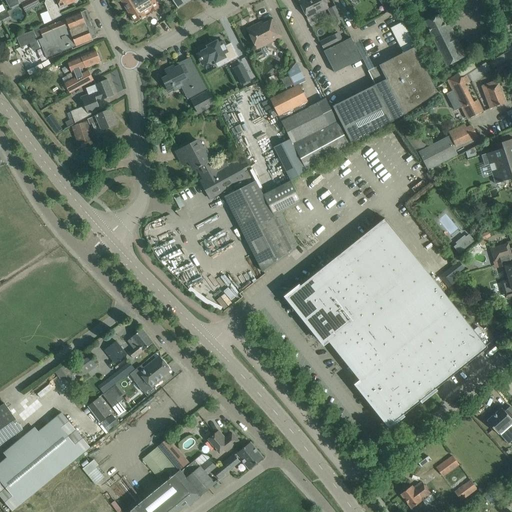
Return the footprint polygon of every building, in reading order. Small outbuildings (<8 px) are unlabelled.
[(9,0),(14,8),(20,5),(19,4),(26,0),(9,0)] [(26,12),(40,5),(37,0),(29,0),(22,4),(26,12)] [(68,7),(67,5),(76,1),(75,0),(45,0),(45,3),(52,20),(61,16),(59,11),(68,7)] [(128,13),(148,0),(121,0),(121,1),(128,13)] [(154,0),(148,0),(128,13),(134,23),(146,16),(145,15),(150,12),(151,13),(159,8),(154,0)] [(303,0),(299,2),(307,18),(328,8),(323,0),(303,0)] [(378,0),(385,9),(386,8),(389,11),(394,7),(389,0),(378,0)] [(340,22),(342,21),(335,6),(329,10),(333,18),(337,17),(340,22)] [(7,11),(0,15),(0,25),(11,20),(7,11)] [(34,30),(17,38),(21,48),(30,44),(33,51),(40,48),(37,41),(39,40),(46,58),(71,48),(82,44),(92,40),(91,39),(80,12),(71,16),(65,19),(65,20),(63,21),(53,25),(40,30),(39,28),(34,30)] [(424,22),(447,66),(465,57),(449,25),(446,26),(439,14),(424,22)] [(268,52),(264,45),(281,36),(273,20),(258,28),(257,25),(248,30),(257,49),(260,47),(261,50),(261,51),(261,52),(257,54),(255,54),(255,56),(256,60),(258,61),(259,60),(267,56),(268,55),(268,54),(268,52)] [(157,25),(161,35),(171,31),(167,21),(157,25)] [(333,107),(351,143),(404,116),(437,92),(402,23),(390,29),(403,54),(368,71),(375,85),(333,107)] [(335,44),(331,37),(320,42),(324,49),(335,44)] [(351,38),(324,51),(334,73),(362,59),(351,38)] [(214,59),(215,62),(225,58),(227,63),(238,57),(231,43),(225,46),(223,41),(218,44),(217,41),(207,46),(208,48),(197,54),(203,65),(214,59)] [(68,80),(64,83),(67,89),(66,90),(67,93),(69,93),(89,83),(93,81),(88,70),(83,73),(81,69),(85,68),(91,66),(100,62),(95,50),(86,54),(81,56),(67,61),(72,73),(74,72),(76,76),(68,80)] [(477,68),(468,75),(471,81),(471,80),(472,82),(490,70),(485,63),(477,68)] [(168,76),(162,79),(168,91),(174,88),(175,90),(183,87),(189,99),(209,89),(198,68),(184,74),(180,66),(174,68),(173,66),(165,70),(168,76)] [(250,80),(244,68),(235,72),(241,85),(250,80)] [(298,84),(305,80),(302,73),(294,76),(298,84)] [(468,75),(466,76),(460,78),(458,73),(447,80),(452,91),(444,95),(449,106),(458,101),(467,120),(483,112),(477,100),(473,103),(464,85),(469,82),(471,81),(468,75)] [(86,88),(88,95),(81,97),(84,106),(70,111),(75,124),(104,108),(101,100),(113,96),(107,79),(95,84),(95,85),(86,88)] [(496,81),(482,86),(490,109),(505,103),(496,81)] [(286,91),(270,99),(278,116),(290,140),(307,171),(307,172),(351,148),(326,99),(309,107),(307,101),(298,85),(286,91)] [(215,104),(208,91),(191,100),(197,113),(215,104)] [(90,124),(91,123),(97,136),(104,133),(102,130),(116,124),(110,109),(88,119),(90,124)] [(51,114),(46,118),(57,134),(62,130),(51,114)] [(404,118),(395,124),(427,171),(458,155),(448,136),(429,146),(422,136),(419,139),(404,118)] [(86,122),(72,127),(79,149),(94,144),(86,122)] [(470,127),(468,123),(449,132),(456,147),(477,137),(472,126),(470,127)] [(500,182),(501,183),(504,182),(503,181),(511,178),(511,175),(511,173),(511,172),(511,139),(501,143),(502,148),(481,155),(485,166),(488,164),(494,184),(500,182)] [(290,140),(274,148),(290,180),(307,171),(290,140)] [(185,147),(176,152),(180,159),(186,155),(194,169),(197,168),(199,166),(205,178),(203,179),(212,197),(220,193),(224,191),(227,195),(224,197),(232,212),(264,196),(247,163),(241,166),(238,161),(228,166),(224,159),(215,164),(211,166),(202,148),(198,141),(185,147)] [(232,212),(263,272),(298,246),(281,213),(302,202),(291,181),(264,196),(232,212)] [(487,347),(384,218),(286,297),(323,343),(327,340),(360,381),(356,385),(389,426),(487,347)] [(470,244),(474,241),(469,235),(465,238),(470,244)] [(459,253),(463,250),(458,244),(454,247),(459,253)] [(499,267),(504,266),(509,280),(501,282),(506,298),(511,295),(511,257),(508,244),(491,249),(494,261),(497,261),(499,267)] [(128,352),(133,358),(153,343),(142,329),(132,337),(127,341),(133,349),(128,352)] [(104,350),(114,364),(126,354),(116,341),(104,350)] [(141,365),(129,374),(137,385),(144,379),(151,388),(164,377),(164,376),(163,375),(165,374),(170,370),(159,356),(145,367),(144,368),(143,368),(141,365)] [(71,383),(81,376),(82,376),(96,366),(91,358),(76,368),(71,360),(60,368),(71,383)] [(112,387),(102,395),(103,395),(113,408),(122,400),(121,398),(115,390),(112,387)] [(109,415),(97,399),(87,406),(100,422),(109,415)] [(0,445),(23,430),(5,404),(0,406),(0,445)] [(511,408),(510,406),(504,411),(502,408),(487,421),(488,423),(486,424),(491,429),(493,428),(498,434),(499,434),(504,439),(511,431),(511,408)] [(90,447),(61,412),(0,463),(0,496),(12,511),(90,447)] [(225,439),(218,431),(207,439),(219,454),(224,450),(226,452),(239,442),(232,433),(225,439)] [(158,446),(179,470),(189,462),(176,447),(168,438),(158,446)] [(237,451),(222,464),(227,471),(241,460),(249,469),(263,458),(250,442),(238,452),(237,451)] [(202,495),(182,470),(180,472),(179,470),(178,471),(157,446),(157,447),(142,459),(157,478),(165,471),(171,477),(134,507),(128,511),(177,511),(187,504),(189,506),(201,496),(200,496),(202,495)] [(442,476),(458,464),(452,456),(436,468),(442,476)] [(211,457),(200,466),(207,475),(218,466),(211,457)] [(83,467),(96,484),(106,476),(93,460),(83,467)] [(224,474),(227,471),(222,464),(218,466),(207,475),(200,466),(195,460),(182,470),(202,495),(225,476),(224,474)] [(467,476),(451,487),(460,500),(476,489),(467,476)] [(434,499),(431,494),(422,482),(413,488),(412,486),(401,494),(411,509),(422,501),(426,506),(434,499)] [(102,496),(92,504),(98,511),(103,511),(110,507),(102,496)]
